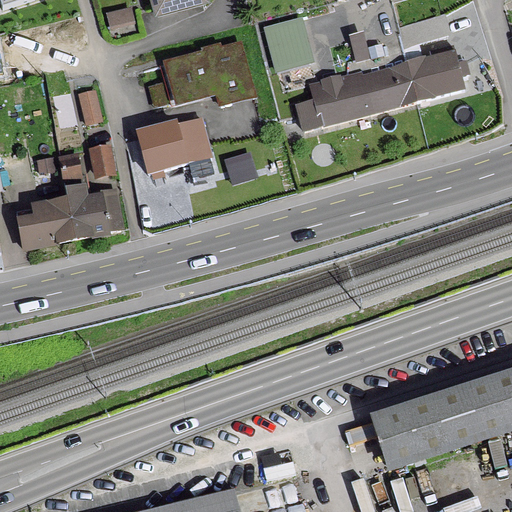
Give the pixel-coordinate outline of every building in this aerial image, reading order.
[(149,0),(153,14),(201,0),(149,0)] [(128,12),(106,18),(109,31),(131,25),(128,12)] [(159,68),(170,110),(215,98),(218,110),(252,101),(237,47),(159,68)] [(453,47),(403,60),(415,104),(465,92),(453,47)] [(313,99),(296,104),(303,133),(415,104),(403,60),(310,83),(313,99)] [(92,94),(78,98),(84,127),(99,124),(92,94)] [(198,123),(137,138),(147,176),(208,160),(198,123)] [(230,143),(214,146),(217,160),(233,156),(230,143)] [(94,177),(111,174),(107,150),(90,153),(94,177)] [(58,162),(66,205),(73,242),(119,233),(112,197),(88,201),(84,178),(80,179),(76,159),(58,162)] [(50,160),(36,163),(38,175),(53,172),(50,160)] [(66,205),(14,215),(21,251),(73,242),(66,205)] [(388,472),(511,431),(511,379),(372,424),(388,472)] [(237,511),(233,493),(153,511),(237,511)]
